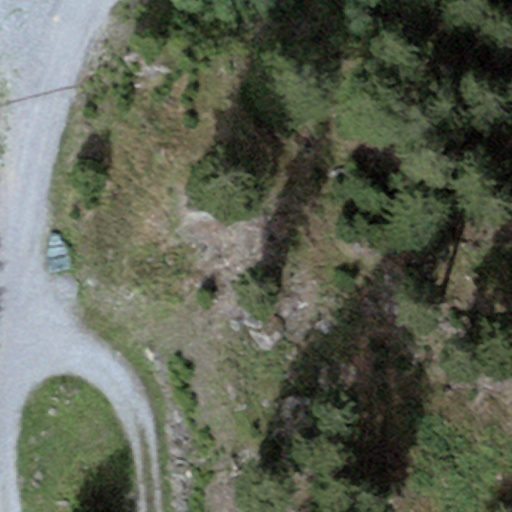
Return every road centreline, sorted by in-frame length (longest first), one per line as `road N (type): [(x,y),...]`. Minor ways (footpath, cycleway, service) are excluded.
road 1 (track): [(0,372),(37,79),(70,0)]
road 2 (track): [(4,318),(73,345),(127,396),(140,425),(151,511)]
